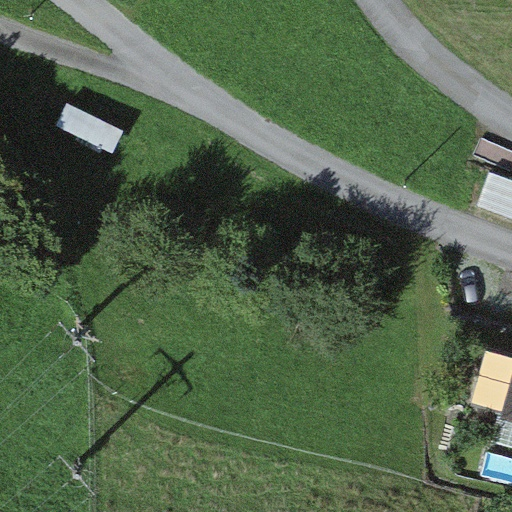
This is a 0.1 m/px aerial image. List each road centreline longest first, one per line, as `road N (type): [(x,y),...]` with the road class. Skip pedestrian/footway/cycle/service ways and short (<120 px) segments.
road 1 (unclassified): [(82,0),(194,97),(316,175),(511,251)]
road 2 (track): [(194,97),(0,28)]
road 3 (unclassified): [(384,0),(464,80),(511,113)]
